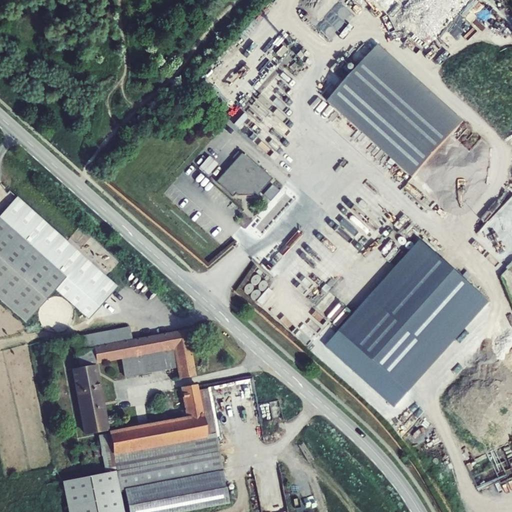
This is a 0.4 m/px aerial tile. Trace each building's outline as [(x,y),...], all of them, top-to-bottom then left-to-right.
[(379,58),(326,112),(408,192),(461,138),(379,58)] [(210,175),(220,164),(211,155),(200,166),(210,175)] [(254,174),(239,159),(212,188),(228,203),(231,200),(233,202),(246,202),(249,200),(251,203),(267,186),(257,176),(254,179),(252,177),(254,174)] [(0,214),(0,297),(27,321),(56,288),(90,317),(118,286),(17,196),(0,214)] [(85,427),(106,423),(95,365),(98,360),(174,347),(181,377),(195,374),(185,328),(130,338),(127,325),(89,332),(91,345),(84,346),(89,365),(79,368),(75,369),(85,427)] [(89,365),(84,346),(76,348),(79,368),(89,365)] [(146,444),(207,431),(205,420),(197,383),(182,387),(183,392),(163,396),(167,416),(110,427),(115,450),(129,447),(146,444)] [(207,431),(146,444),(129,447),(115,450),(118,463),(65,474),(73,511),(135,511),(232,493),(231,488),(219,429),(216,430),(207,431)]
